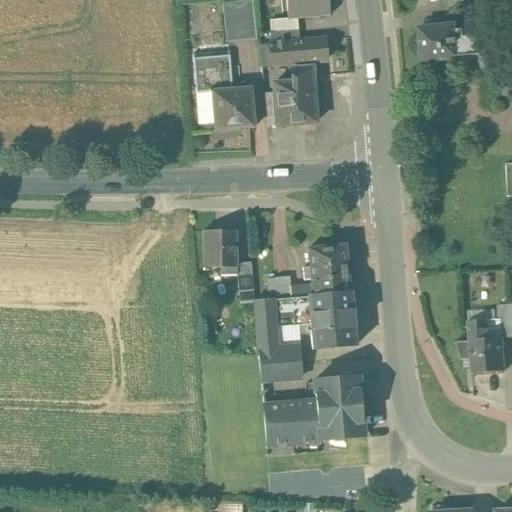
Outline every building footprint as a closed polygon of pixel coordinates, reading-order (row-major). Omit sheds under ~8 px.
[(251,0),(221,3),(222,14),(252,11),(251,0)] [(285,0),(287,19),(287,20),(297,19),(329,16),(327,0),(285,0)] [(252,11),(222,14),(226,43),(256,40),(252,11)] [(487,13),(465,15),(466,28),(488,26),(487,13)] [(297,19),(287,20),(287,19),(269,20),(270,33),(297,31),(297,19)] [(454,26),(418,29),(422,63),(458,59),(458,57),(479,55),(478,37),(456,39),(454,26)] [(297,31),(270,33),(271,44),(299,42),(297,31)] [(299,42),(271,44),(271,45),(259,45),(261,68),(274,68),(274,65),(290,64),(291,70),(311,68),(311,62),(325,61),(323,40),(299,42)] [(228,51),(192,54),(195,94),(198,125),(213,124),(214,131),(253,128),(250,88),(232,90),(228,51)] [(311,68),(291,70),(292,82),(272,84),(276,126),(315,123),(311,68)] [(236,264),(236,231),(202,232),(203,268),(236,268),(236,264)] [(346,245),(308,249),(309,269),(304,269),(305,281),(310,281),(311,286),(292,287),(293,299),(299,298),(309,297),(350,294),(346,245)] [(250,262),(236,264),(236,268),(238,292),(253,290),(250,262)] [(291,276),(276,278),(276,279),(278,300),(293,299),(292,287),(291,276)] [(276,279),(268,280),(270,300),(274,300),(278,300),(276,279)] [(350,294),(309,297),(309,307),(313,349),(355,346),(350,294)] [(309,297),(299,298),(300,308),(309,307),(309,297)] [(270,300),(254,302),(258,350),(279,348),(284,348),(284,344),(279,344),(274,300),(270,300)] [(511,305),(511,306),(496,307),(497,330),(511,328),(511,305)] [(502,339),(488,339),(487,320),(468,322),(471,373),(504,372),(502,339)] [(284,348),(279,348),(280,364),(300,362),(298,347),(284,348)] [(279,348),(258,350),(260,366),(280,364),(279,348)] [(301,378),(300,362),(280,364),(260,366),(261,382),(286,380),(301,378)] [(229,384),(261,382),(260,366),(234,368),(234,374),(228,375),(229,384)] [(358,378),(315,381),(317,403),(288,406),(263,408),(266,445),(362,437),(360,415),(366,414),(364,400),(359,400),(358,378)] [(286,380),(261,382),(263,408),(288,406),(286,380)]
